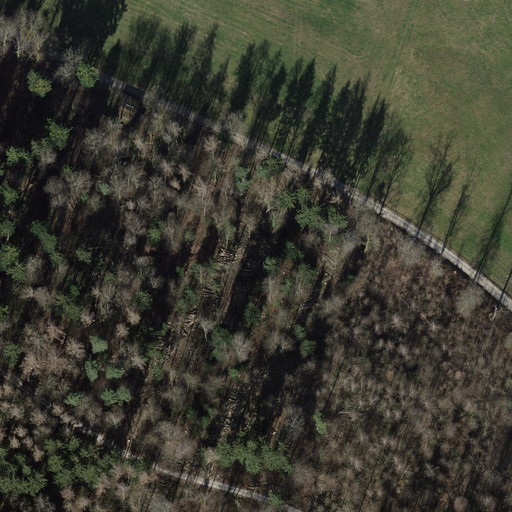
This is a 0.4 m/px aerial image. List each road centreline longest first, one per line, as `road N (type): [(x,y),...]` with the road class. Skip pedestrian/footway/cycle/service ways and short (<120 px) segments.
road 1 (track): [(511,309),(373,206),(0,25)]
road 2 (track): [(0,373),(139,463),(296,511)]
